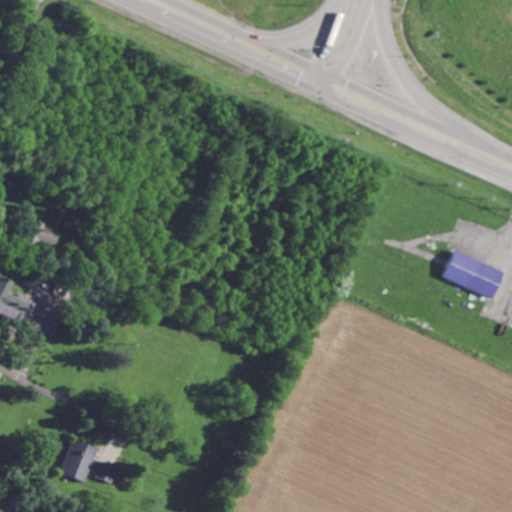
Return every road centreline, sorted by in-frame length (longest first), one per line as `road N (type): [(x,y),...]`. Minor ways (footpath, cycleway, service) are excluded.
road 1 (primary): [(500,164),(415,92),(387,44),(376,0)]
road 2 (primary): [(323,83),(511,169)]
road 3 (primary): [(340,0),(306,34),(271,41),(221,36)]
